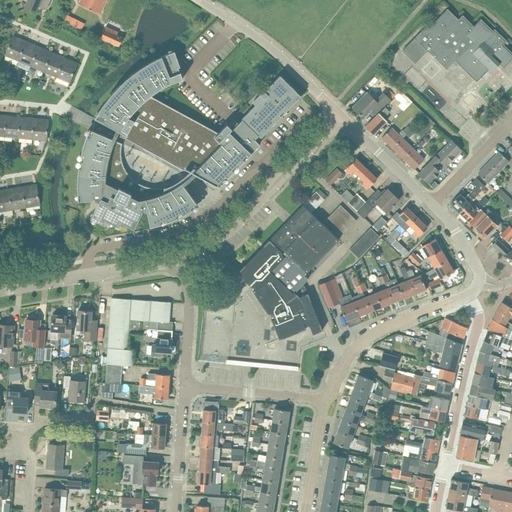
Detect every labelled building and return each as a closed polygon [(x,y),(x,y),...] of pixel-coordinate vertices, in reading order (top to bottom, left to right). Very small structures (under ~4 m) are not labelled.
[(50,0),(26,0),(27,1),(24,8),(36,13),(37,10),(43,8),(46,10),(50,0)] [(79,0),(78,3),(101,13),(106,0),(79,0)] [(458,20),(447,9),(429,28),(426,26),(402,51),(415,63),(427,51),(446,69),(455,61),(476,82),(488,70),(491,73),(499,64),(503,68),(511,58),(511,53),(503,44),(506,41),(494,29),(493,31),(481,19),(474,27),(462,15),(458,20)] [(81,30),(84,23),(67,15),(64,21),(81,30)] [(119,46),(123,38),(117,35),(118,32),(114,30),(106,27),(104,29),(100,38),(119,46)] [(18,61),(26,41),(13,36),(5,55),(18,61)] [(31,66),(39,47),(26,41),(18,61),(31,66)] [(43,72),(52,52),(39,47),(31,66),(43,72)] [(150,223),(150,225),(151,225),(158,223),(159,223),(166,221),(167,220),(175,218),(175,217),(182,214),(183,214),(190,210),(190,209),(192,208),(189,204),(190,203),(194,201),(193,200),(192,198),(185,188),(183,186),(188,182),(190,180),(196,174),(216,185),(216,184),(219,186),(227,177),(260,144),(257,141),(254,139),(258,135),(242,119),(238,123),(236,121),(230,127),(227,124),(218,133),(197,121),(153,97),(150,95),(159,89),(169,84),(172,82),(183,78),(183,77),(182,78),(180,73),(178,67),(180,66),(177,60),(175,53),(174,51),(168,53),(166,54),(162,56),(157,58),(153,60),(140,68),(129,77),(125,80),(122,83),(118,86),(116,88),(114,91),(112,93),(111,94),(110,95),(109,96),(105,101),(102,106),(98,112),(95,117),(95,118),(97,120),(116,130),(115,133),(114,135),(114,136),(112,139),(92,130),(89,129),(89,130),(88,132),(87,134),(87,136),(81,152),(78,169),(77,182),(77,194),(80,194),(81,201),(92,200),(94,200),(94,199),(98,198),(101,200),(101,198),(107,201),(110,196),(113,197),(116,192),(132,200),(131,202),(143,208),(144,207),(145,208),(143,211),(147,214),(150,223)] [(56,77),(65,58),(52,52),(43,72),(56,77)] [(69,83),(77,63),(65,58),(56,77),(69,83)] [(263,97),(242,119),(258,135),(261,137),(261,136),(259,134),(263,130),(265,132),(271,126),(269,124),(273,120),(275,122),(281,116),(279,114),(283,110),(285,112),(285,111),(299,98),(294,93),(296,91),(290,85),(288,87),(284,83),(286,81),(280,75),(265,91),(263,90),(260,94),(263,97)] [(408,86),(403,90),(408,95),(412,92),(408,86)] [(403,111),(412,102),(406,97),(401,92),(397,95),(403,101),(398,106),(403,111)] [(375,101),(367,93),(352,107),(363,118),(373,108),(377,112),(389,99),(383,93),(375,101)] [(373,135),(381,127),(386,122),(382,118),(388,111),(384,108),(373,120),(365,127),(366,127),(373,135)] [(7,116),(4,137),(18,138),(20,117),(14,116),(7,116)] [(20,117),(18,138),(32,139),(34,118),(27,118),(21,117),(20,117)] [(34,118),(32,139),(36,140),(46,141),(48,120),(41,119),(35,118),(34,118)] [(406,134),(411,129),(407,126),(403,131),(402,130),(398,135),(391,128),(382,138),(392,148),(402,139),(406,134)] [(403,159),(413,149),(402,139),(392,148),(403,159)] [(422,140),(418,144),(421,148),(426,143),(422,140)] [(451,140),(435,156),(440,160),(439,160),(445,166),(461,150),(451,140)] [(413,149),(403,159),(414,169),(423,160),(423,159),(428,154),(421,148),(418,144),(413,149)] [(499,173),(509,162),(505,158),(499,152),(488,163),(499,173)] [(435,157),(418,174),(428,183),(434,176),(435,177),(438,174),(437,173),(439,171),(434,166),(439,161),(439,160),(440,160),(435,156),(435,157)] [(359,177),(367,169),(356,158),(346,169),(350,174),(353,171),(359,177)] [(488,184),(499,173),(488,163),(478,174),(488,184)] [(330,185),(342,173),(337,168),(325,180),(330,185)] [(366,190),(370,186),(377,179),(367,169),(359,177),(365,182),(362,185),(366,190)] [(469,203),(485,187),(476,178),(472,183),(476,187),(464,199),(460,194),(450,204),(459,213),(469,203)] [(22,187),(26,208),(30,207),(40,205),(36,184),(29,185),(22,187)] [(9,189),(8,189),(12,210),(26,208),(22,187),(16,188),(9,189)] [(0,190),(0,211),(9,211),(12,210),(8,189),(2,190),(0,190)] [(318,189),(315,192),(324,200),(327,197),(318,189)] [(399,200),(388,189),(383,194),(378,189),(365,202),(357,211),(357,212),(364,219),(377,204),(387,213),(392,207),(399,200)] [(501,197),(505,194),(500,189),(497,193),(501,197)] [(353,197),(346,190),(340,195),(357,211),(365,202),(356,194),(353,197)] [(143,211),(145,208),(144,207),(143,208),(131,202),(132,200),(116,192),(113,197),(110,196),(107,201),(101,198),(101,200),(92,215),(93,215),(93,217),(92,216),(91,217),(104,224),(107,220),(119,226),(121,222),(134,228),(143,211)] [(320,204),(324,200),(315,192),(311,196),(320,204)] [(501,197),(506,202),(510,198),(505,194),(501,197)] [(315,209),(320,204),(311,196),(307,201),(315,209)] [(483,207),(488,201),(485,197),(479,203),(483,207)] [(311,213),(315,209),(307,201),(303,205),(311,213)] [(473,207),(469,203),(459,213),(468,222),(479,210),(475,205),(473,207)] [(311,213),(303,205),(271,238),(270,240),(269,240),(237,273),(251,286),(251,285),(254,290),(253,291),(269,315),(271,314),(274,319),(271,320),(279,340),(306,329),(306,327),(309,325),(313,334),(322,330),(308,293),(307,293),(305,286),(303,284),(308,279),(304,275),(306,272),(307,273),(339,240),(338,239),(339,239),(330,231),(322,224),(322,223),(311,213)] [(344,217),(348,213),(340,205),(335,210),(344,217)] [(417,217),(406,207),(399,214),(398,213),(393,218),(393,219),(400,226),(404,221),(409,226),(417,217)] [(492,214),(487,209),(484,213),(480,209),(479,210),(468,222),(484,238),(490,232),(491,233),(498,226),(489,217),(492,214)] [(339,222),(344,217),(335,210),(331,214),(339,222)] [(352,225),(356,221),(348,213),(344,217),(352,225)] [(335,227),(339,222),(331,214),(326,219),(335,227)] [(348,230),(352,225),(344,217),(339,222),(348,230)] [(409,226),(404,230),(408,234),(411,234),(416,239),(417,238),(420,235),(427,227),(417,217),(409,226)] [(330,231),(335,227),(326,219),(322,223),(322,224),(330,231)] [(343,235),(348,230),(339,222),(335,227),(343,235)] [(375,223),(372,226),(378,231),(381,228),(375,223)] [(506,241),(511,234),(511,228),(509,226),(500,235),(506,241)] [(339,239),(340,238),(343,235),(335,227),(330,231),(339,239)] [(375,241),(379,237),(370,228),(366,232),(375,241)] [(399,236),(401,234),(395,229),(389,235),(390,235),(386,239),(391,244),(399,236)] [(371,245),(375,241),(366,232),(362,236),(371,245)] [(367,249),(371,245),(362,236),(358,241),(367,249)] [(399,236),(391,244),(399,251),(404,256),(408,252),(398,241),(401,238),(399,236)] [(426,244),(422,246),(428,257),(441,249),(443,247),(440,243),(438,244),(435,239),(426,244)] [(506,248),(498,240),(492,245),(511,264),(511,247),(509,244),(506,248)] [(363,254),(367,249),(358,241),(353,245),(363,254)] [(358,258),(363,254),(353,245),(349,249),(358,258)] [(343,261),(349,256),(343,249),(337,255),(343,261)] [(434,268),(447,260),(441,249),(428,257),(434,268)] [(413,261),(417,257),(412,252),(408,257),(413,261)] [(417,266),(422,261),(417,257),(413,261),(417,266)] [(434,268),(426,273),(430,280),(438,275),(441,278),(454,271),(447,260),(434,268)] [(403,298),(415,294),(407,273),(406,272),(404,267),(400,269),(405,281),(398,284),(403,298)] [(411,270),(406,272),(407,273),(415,294),(426,289),(423,280),(420,275),(414,277),(412,271),(411,270)] [(349,277),(343,280),(347,291),(353,289),(349,277)] [(359,316),(370,312),(364,297),(362,292),(359,285),(356,277),(352,278),(358,295),(351,298),(359,316)] [(431,290),(441,285),(439,279),(428,283),(431,290)] [(329,280),(319,285),(328,307),(339,303),(338,301),(337,300),(337,299),(329,280)] [(392,303),(403,298),(398,284),(387,288),(392,303)] [(381,307),(392,303),(387,288),(375,293),(381,307)] [(375,293),(364,297),(370,312),(381,307),(375,293)] [(341,298),(337,300),(338,301),(339,303),(342,312),(346,321),(359,316),(351,298),(351,297),(350,294),(341,298)] [(170,302),(111,298),(105,363),(131,366),(132,350),(127,350),(126,350),(127,341),(128,332),(136,332),(142,333),(143,320),(158,322),(158,321),(169,322),(170,302)] [(511,308),(502,302),(497,310),(505,315),(509,317),(511,314),(511,315),(511,308)] [(96,339),(96,337),(97,327),(91,327),(92,311),(78,310),(77,320),(77,329),(85,330),(84,339),(96,339)] [(511,330),(511,328),(511,325),(506,322),(509,317),(505,315),(497,310),(492,318),(511,330)] [(70,339),(71,328),(72,318),(66,317),(66,316),(52,315),(51,325),(51,330),(49,330),(48,337),(49,339),(57,339),(57,338),(70,339)] [(463,338),(467,327),(450,320),(445,318),(441,327),(447,330),(444,336),(444,337),(452,339),(461,343),(463,338)] [(509,339),(510,335),(511,330),(492,318),(487,330),(509,339)] [(43,347),(45,334),(39,333),(39,330),(40,320),(26,319),(25,329),(24,340),(24,343),(26,345),(37,346),(43,347)] [(158,322),(144,321),(143,329),(157,330),(156,345),(152,345),(151,345),(151,355),(152,356),(160,356),(162,355),(162,352),(171,353),(172,330),(173,322),(169,322),(158,321),(158,322)] [(0,344),(13,345),(13,336),(14,326),(0,325),(0,344)] [(511,346),(511,344),(511,340),(509,339),(487,330),(484,340),(499,347),(501,343),(505,344),(511,346)] [(462,344),(461,343),(452,339),(444,337),(444,336),(429,331),(425,349),(437,352),(437,351),(443,352),(440,365),(446,366),(456,369),(462,344)] [(499,356),(501,352),(498,351),(499,347),(484,340),(479,352),(499,356)] [(51,361),(52,347),(44,347),(43,360),(51,361)] [(477,362),(497,367),(499,356),(479,352),(477,362)] [(395,356),(392,355),(388,354),(383,353),(379,365),(384,367),(393,369),(395,370),(399,357),(397,357),(395,356)] [(509,376),(510,370),(497,367),(477,362),(474,372),(487,375),(488,371),(499,373),(499,374),(509,376)] [(128,368),(128,366),(106,364),(105,382),(109,383),(119,383),(121,368),(128,368)] [(8,379),(21,377),(19,367),(9,369),(8,379)] [(452,384),(455,372),(444,369),(440,369),(439,375),(428,373),(427,377),(452,384)] [(474,372),(472,383),(485,386),(484,387),(492,388),(493,383),(494,378),(487,376),(487,375),(474,372)] [(169,387),(169,375),(148,373),(148,380),(146,379),(146,378),(140,378),(140,385),(169,387)] [(408,376),(404,375),(394,373),(390,389),(400,391),(410,394),(415,374),(409,373),(408,376)] [(410,394),(416,396),(420,382),(436,386),(435,390),(440,392),(450,394),(452,384),(427,377),(419,375),(415,374),(410,394)] [(369,391),(370,390),(373,380),(358,375),(354,386),(369,391)] [(84,402),(85,392),(86,382),(70,381),(70,377),(64,376),(63,388),(69,388),(68,400),(84,402)] [(108,391),(109,383),(105,382),(105,383),(102,383),(101,397),(111,398),(111,391),(108,391)] [(55,407),(56,397),(57,391),(49,391),(49,384),(36,383),(35,395),(34,405),(40,405),(40,406),(55,407)] [(493,399),(495,389),(492,388),(484,387),(485,386),(472,383),(469,393),(493,399)] [(168,399),(169,387),(140,385),(139,391),(145,392),(145,391),(152,392),(152,398),(168,399)] [(365,403),(369,391),(354,386),(350,397),(365,403)] [(27,413),(28,403),(28,397),(20,397),(21,389),(8,388),(7,398),(6,408),(13,408),(12,412),(27,413)] [(395,399),(397,391),(391,389),(389,398),(395,399)] [(493,400),(493,399),(469,393),(467,404),(480,407),(488,409),(490,403),(491,404),(492,400),(493,400)] [(446,410),(448,400),(438,397),(430,395),(428,407),(431,408),(446,410)] [(346,409),(361,414),(365,403),(350,397),(346,409)] [(223,410),(218,409),(218,402),(204,401),(205,401),(205,409),(204,409),(203,422),(209,423),(224,424),(225,413),(223,410)] [(509,413),(511,407),(511,404),(501,402),(499,411),(509,413)] [(484,421),(485,417),(478,415),(480,407),(467,404),(464,415),(474,418),(484,421)] [(430,413),(421,411),(421,410),(397,405),(396,412),(399,412),(399,413),(419,417),(419,416),(429,418),(434,419),(444,421),(446,410),(431,408),(430,413)] [(288,423),(290,411),(274,408),(272,420),(288,423)] [(361,414),(346,409),(341,420),(357,426),(359,419),(371,424),(373,419),(366,416),(361,414)] [(108,421),(109,411),(97,410),(96,420),(108,421)] [(397,421),(399,413),(399,412),(396,412),(387,410),(385,418),(397,421)] [(248,425),(250,412),(244,411),(243,418),(234,417),(233,423),(248,425)] [(433,435),(435,421),(401,415),(400,420),(410,422),(408,430),(433,435)] [(286,435),(288,423),(272,420),(270,432),(286,435)] [(353,437),(357,426),(341,420),(337,431),(353,437)] [(165,435),(166,423),(150,422),(150,428),(152,428),(151,434),(165,435)] [(233,424),(224,424),(209,423),(203,422),(202,434),(216,435),(216,430),(232,431),(233,424)] [(483,438),(485,427),(462,422),(460,434),(483,438)] [(501,434),(502,428),(492,425),(486,424),(485,427),(488,428),(487,431),(491,432),(501,434)] [(385,438),(388,429),(379,426),(376,435),(385,438)] [(349,448),(353,437),(337,431),(333,443),(342,446),(349,448)] [(284,447),(286,435),(270,432),(268,444),(284,447)] [(144,434),(142,434),(137,434),(136,445),(127,445),(126,453),(137,454),(146,455),(147,445),(149,445),(149,447),(164,448),(165,435),(151,434),(144,434)] [(216,435),(202,434),(201,447),(204,447),(218,448),(218,435),(216,435)] [(367,437),(360,434),(358,439),(370,443),(371,438),(367,437)] [(475,450),(477,439),(470,437),(460,435),(458,446),(475,450)] [(437,451),(440,440),(425,437),(423,443),(406,440),(405,445),(419,448),(437,451)] [(368,448),(370,443),(358,439),(356,444),(363,446),(368,448)] [(495,454),(498,442),(491,441),(489,452),(495,454)] [(68,476),(69,469),(62,469),(63,456),(64,446),(48,444),(46,468),(55,469),(55,475),(68,476)] [(268,444),(266,456),(282,458),(284,447),(268,444)] [(456,456),(473,460),(479,461),(481,451),(475,450),(458,446),(456,456)] [(219,460),(217,460),(217,450),(218,448),(204,447),(201,447),(200,459),(219,460)] [(435,463),(437,451),(419,448),(418,454),(409,452),(408,457),(411,458),(420,460),(420,459),(435,463)] [(375,450),(372,464),(379,465),(381,451),(375,450)] [(351,465),(350,465),(350,464),(344,463),(345,457),(329,454),(327,466),(343,469),(349,470),(363,472),(367,473),(367,468),(365,467),(365,468),(357,466),(357,465),(352,464),(351,465)] [(143,463),(139,462),(139,457),(123,456),(123,464),(134,465),(133,484),(143,484),(143,485),(145,485),(155,485),(156,474),(157,474),(158,463),(149,462),(143,462),(143,463)] [(247,460),(246,465),(249,465),(257,466),(264,468),(280,470),(282,458),(266,456),(265,463),(257,462),(250,461),(247,460)] [(409,464),(408,471),(412,472),(417,473),(418,471),(423,472),(433,474),(435,463),(420,459),(420,460),(411,458),(409,464)] [(229,473),(230,467),(218,466),(219,460),(200,459),(199,471),(217,472),(229,473)] [(341,481),(343,469),(327,466),(325,478),(341,481)] [(278,482),(280,470),(264,468),(262,479),(278,482)] [(7,500),(7,493),(8,479),(2,479),(3,470),(0,469),(0,496),(2,500),(7,500)] [(417,476),(412,475),(412,472),(408,471),(401,470),(399,478),(409,480),(408,485),(415,487),(429,490),(429,489),(432,479),(417,476)] [(220,494),(220,485),(216,484),(217,472),(199,471),(198,483),(204,484),(203,493),(220,494)] [(339,493),(341,481),(325,478),(323,490),(339,493)] [(370,478),(369,489),(381,492),(383,480),(370,478)] [(276,494),(278,482),(262,479),(260,491),(276,494)] [(405,489),(406,480),(389,479),(388,489),(405,489)] [(476,496),(477,490),(467,488),(468,483),(451,479),(449,490),(476,496)] [(89,490),(90,482),(81,482),(67,480),(66,488),(80,489),(89,490)] [(428,501),(429,490),(415,487),(414,493),(407,492),(406,497),(413,499),(413,498),(428,501)] [(489,500),(492,488),(482,487),(480,498),(489,500)] [(66,497),(67,490),(54,489),(44,488),(43,511),(46,511),(58,511),(60,496),(66,497)] [(489,500),(488,507),(490,508),(495,509),(495,511),(500,511),(501,511),(505,491),(492,488),(489,500)] [(353,490),(346,489),(345,494),(364,497),(365,492),(353,489),(353,490)] [(336,505),(339,493),(323,490),(321,502),(336,505)] [(476,496),(449,490),(446,508),(462,511),(475,511),(476,509),(463,506),(465,495),(476,497),(476,496)] [(274,506),(276,494),(260,491),(258,503),(274,506)] [(511,511),(511,492),(505,491),(501,511),(509,511),(510,511),(511,511)] [(363,503),(364,497),(345,494),(344,499),(351,500),(363,503)] [(154,511),(155,509),(142,508),(142,504),(142,499),(122,497),(121,506),(140,508),(139,511),(154,511)] [(223,511),(224,498),(208,497),(208,506),(197,505),(196,511),(223,511)] [(487,508),(489,500),(481,499),(479,506),(487,508)] [(335,511),(336,505),(321,502),(319,511),(335,511)] [(272,511),(274,506),(258,503),(256,511),(272,511)]
